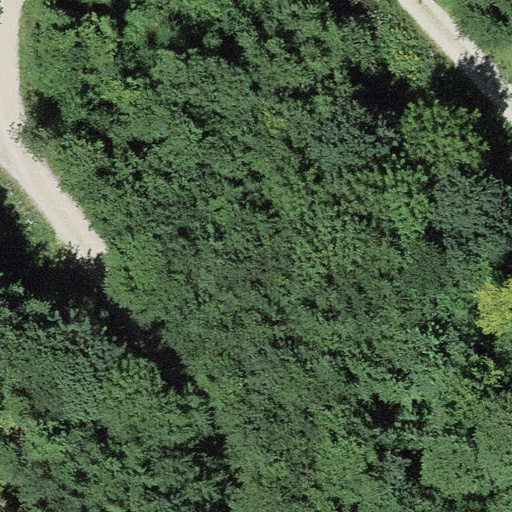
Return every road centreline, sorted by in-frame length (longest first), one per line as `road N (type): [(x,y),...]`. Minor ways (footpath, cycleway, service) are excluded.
road 1 (track): [(234,511),(219,452),(187,385),(12,144)]
road 2 (track): [(9,0),(3,64),(12,144)]
road 3 (track): [(511,101),(411,0)]
